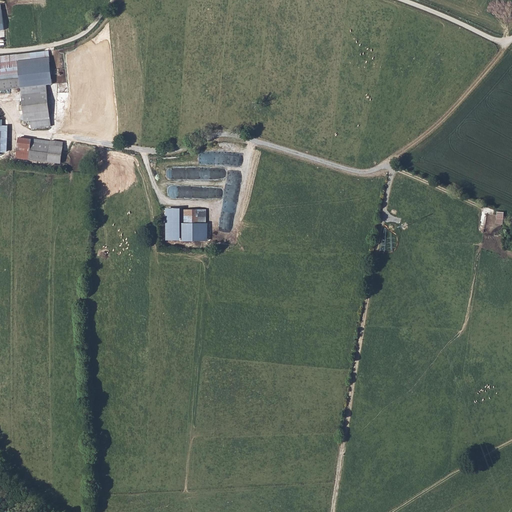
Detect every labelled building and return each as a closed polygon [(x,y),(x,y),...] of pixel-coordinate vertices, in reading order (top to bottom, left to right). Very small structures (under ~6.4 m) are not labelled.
[(49,50),(42,51),(43,59),(19,62),(22,88),(47,85),(52,84),(49,50)] [(42,51),(0,55),(0,90),(22,88),(19,62),(43,59),(42,51)] [(22,88),(27,122),(53,120),(47,85),(22,88)] [(62,164),(64,142),(19,137),(17,158),(62,164)] [(206,240),(207,207),(166,206),(165,239),(206,240)] [(504,212),(497,211),(496,224),(503,224),(504,212)]
